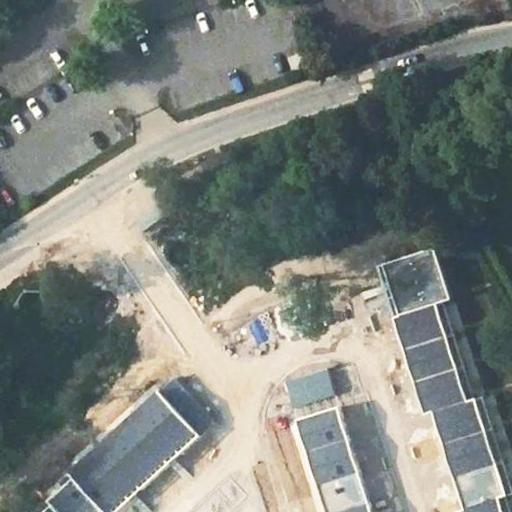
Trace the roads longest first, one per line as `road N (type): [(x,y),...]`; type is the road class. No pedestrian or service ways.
road 1 (residential): [(511,46),(176,146),(93,193)]
road 2 (residential): [(228,380),(326,343),(355,344),(372,365),(418,511)]
road 3 (residential): [(93,193),(228,380)]
road 4 (unknown): [(176,146),(88,0)]
road 5 (residential): [(170,511),(235,453),(244,431),(228,380)]
